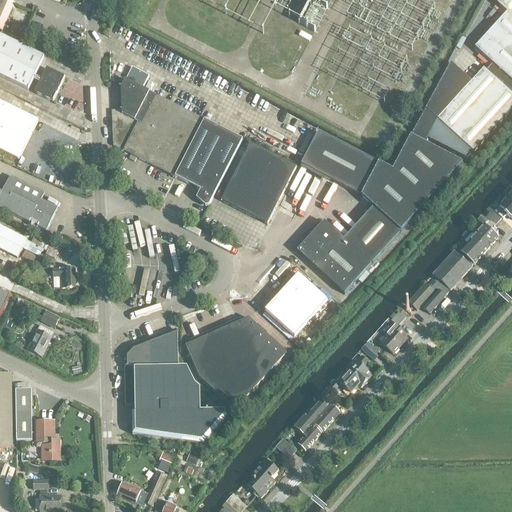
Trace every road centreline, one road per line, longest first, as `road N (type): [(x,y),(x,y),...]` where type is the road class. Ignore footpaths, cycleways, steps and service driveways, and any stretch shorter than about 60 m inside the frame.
road 1 (unclassified): [(108,511),(90,0)]
road 2 (secondary): [(267,511),(511,241)]
